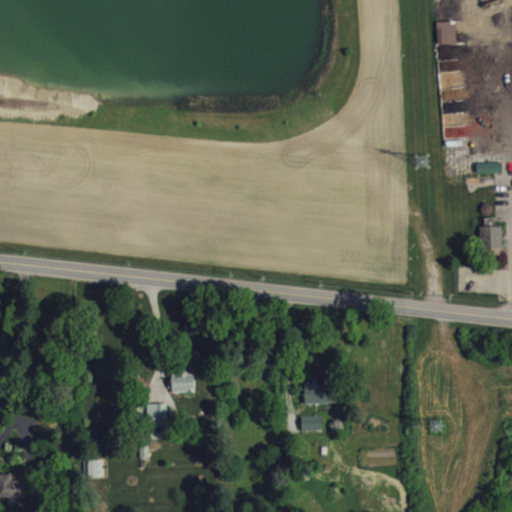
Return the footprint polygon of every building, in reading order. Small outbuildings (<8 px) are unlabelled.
[(439,51),(458,50),(457,28),(439,28),(439,51)] [(503,234),(497,234),(497,230),(482,230),(482,261),(504,260),(503,234)] [(196,380),(173,380),(173,399),(197,399),(196,380)] [(306,410),(339,410),(339,389),(306,390),(306,410)] [(169,410),(149,410),(150,432),(170,432),(169,410)] [(303,423),(304,438),(325,437),(324,422),(303,423)] [(105,466),(86,467),(86,484),(105,484),(105,466)] [(10,511),(24,511),(25,487),(15,487),(15,481),(1,481),(0,504),(10,504),(10,511)]
